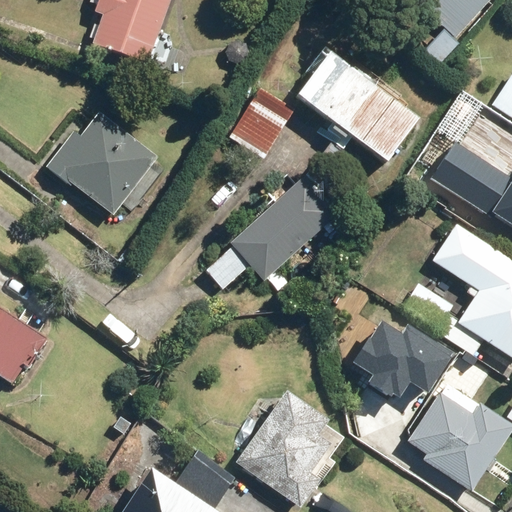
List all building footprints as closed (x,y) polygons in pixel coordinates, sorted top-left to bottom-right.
[(98,0),(94,12),(103,15),(94,42),(152,62),(174,0),(98,0)] [(419,0),(417,4),(442,26),(428,43),(444,57),(494,0),(419,0)] [(425,117),(331,48),(297,94),(331,120),(321,133),(344,151),(354,137),(390,164),(425,117)] [(511,74),(495,100),(511,110),(511,74)] [(296,110),(258,88),(231,135),(269,157),(296,110)] [(84,134),(69,123),(41,159),(123,224),(170,164),(102,111),(84,134)] [(502,143),(484,131),(467,157),(500,180),(483,205),(511,224),(511,145),(504,140),(502,143)] [(264,196),(274,207),(206,272),(224,291),(250,267),(266,283),(344,209),(310,173),(299,184),(288,173),(264,196)] [(511,257),(456,221),(432,259),(478,289),(456,323),(511,359),(511,257)] [(0,374),(15,384),(26,365),(33,369),(52,338),(0,307),(0,374)] [(390,386),(408,396),(434,353),(369,314),(336,369),(383,398),(390,386)] [(511,384),(493,373),(476,399),(451,383),(412,444),(427,454),(423,459),(475,492),(511,435),(511,384)] [(331,457),(349,433),(289,389),(234,463),(299,511),(301,511),(338,462),(331,457)] [(197,448),(175,482),(154,468),(125,511),(223,511),(217,508),(238,474),(197,448)]
